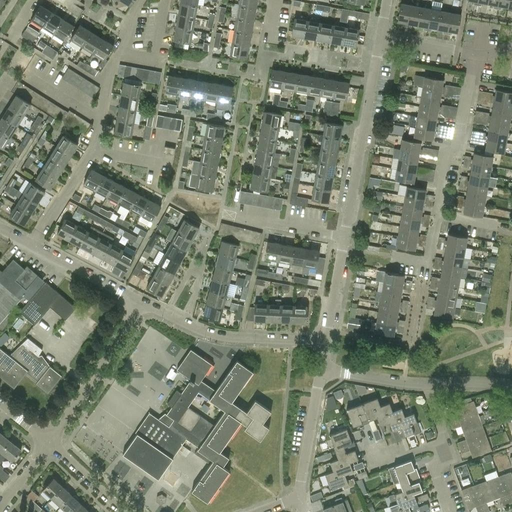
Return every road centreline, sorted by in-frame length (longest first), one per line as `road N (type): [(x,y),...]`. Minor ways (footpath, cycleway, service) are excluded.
road 1 (residential): [(424,279),(471,57)]
road 2 (residential): [(345,237),(379,41)]
road 3 (residential): [(327,343),(199,334),(138,305)]
road 4 (residential): [(44,442),(77,407),(138,305)]
road 5 (residential): [(299,497),(321,371)]
road 6 (residential): [(345,237),(221,217)]
road 7 (residential): [(138,305),(32,246)]
